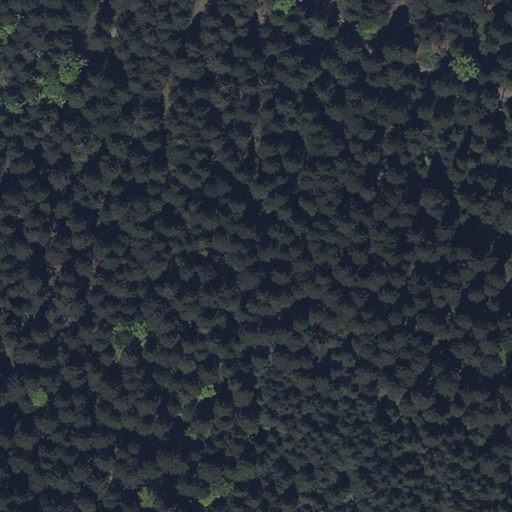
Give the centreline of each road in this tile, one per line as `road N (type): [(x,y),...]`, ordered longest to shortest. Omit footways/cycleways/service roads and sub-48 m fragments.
road 1 (unclassified): [(511,91),(383,57),(355,42),(336,0)]
road 2 (track): [(0,139),(67,87),(137,0)]
